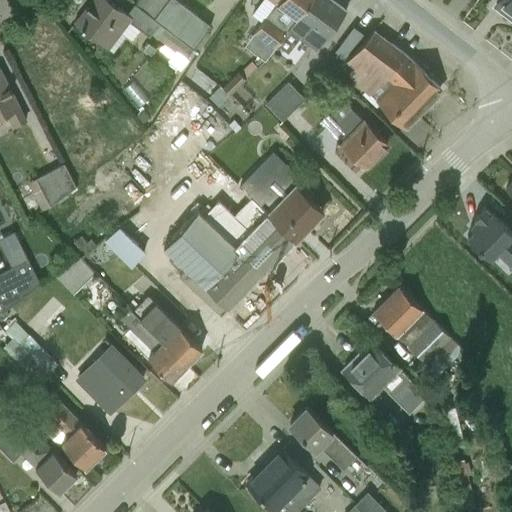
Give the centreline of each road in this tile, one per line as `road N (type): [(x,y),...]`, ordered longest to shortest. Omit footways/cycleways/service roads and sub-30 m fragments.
road 1 (tertiary): [(511,113),(453,161),(104,511)]
road 2 (residential): [(511,87),(396,0)]
